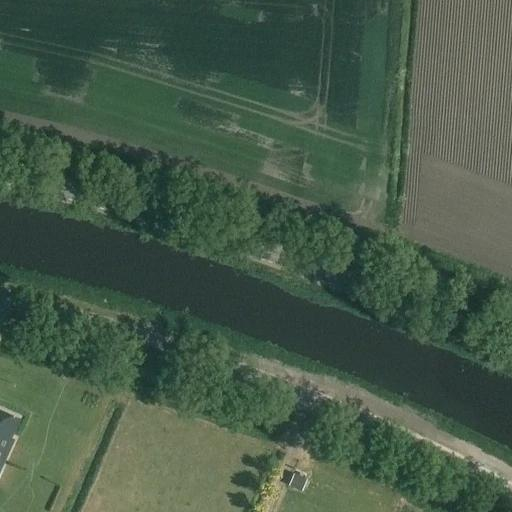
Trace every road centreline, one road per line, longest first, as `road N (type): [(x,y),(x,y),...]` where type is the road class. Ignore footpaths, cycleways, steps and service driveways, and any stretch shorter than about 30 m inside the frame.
road 1 (unclassified): [(511,491),(202,356),(0,296)]
road 2 (tertiary): [(511,349),(316,270),(0,174)]
